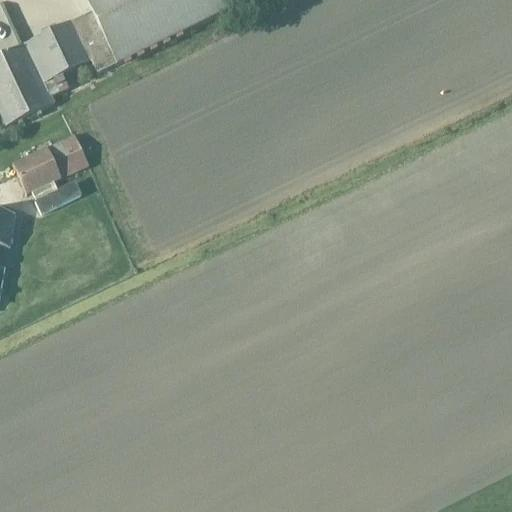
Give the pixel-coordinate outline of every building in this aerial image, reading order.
[(83,0),(91,15),(72,24),(91,64),(97,76),(116,67),(232,11),(226,0),(83,0)] [(72,24),(22,48),(41,88),(61,79),(73,73),(91,64),(72,24)] [(22,48),(0,59),(0,118),(6,130),(51,108),(54,106),(51,99),(67,91),(61,79),(41,88),(22,48)] [(53,186),(70,178),(89,169),(74,137),(12,166),(27,198),(31,196),(53,186)] [(75,184),(56,193),(57,193),(35,203),(33,204),(41,219),(82,199),(75,184)] [(57,193),(56,193),(53,186),(31,196),(35,203),(57,193)] [(0,253),(0,245),(17,248),(23,214),(0,209),(0,303),(5,304),(8,287),(0,285),(0,257),(1,253),(0,253)]
